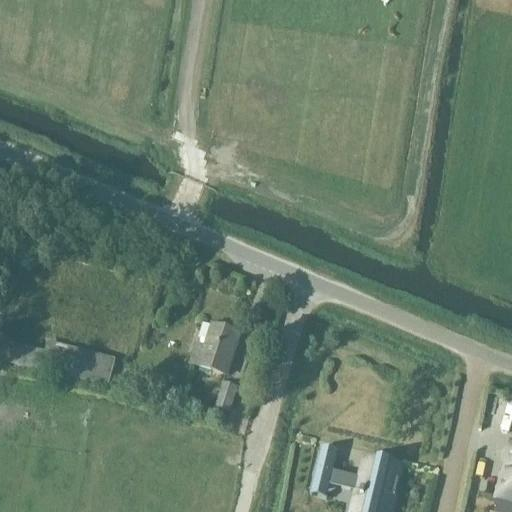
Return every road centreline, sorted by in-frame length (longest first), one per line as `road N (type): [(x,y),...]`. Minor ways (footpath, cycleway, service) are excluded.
road 1 (unclassified): [(480,355),(0,150)]
road 2 (track): [(243,511),(308,282)]
road 3 (residential): [(480,355),(443,511)]
